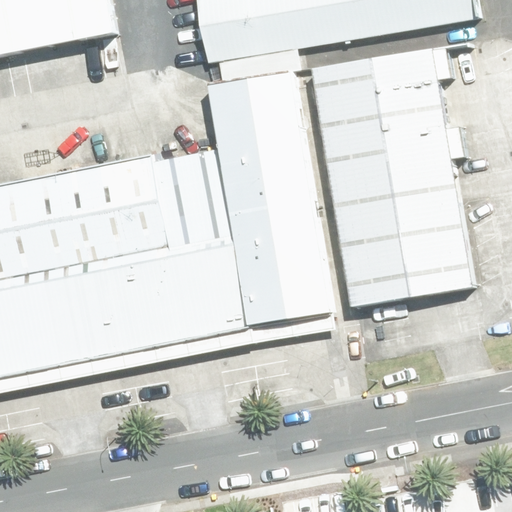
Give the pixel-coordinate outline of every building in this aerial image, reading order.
[(97,0),(0,0),(0,52),(104,32),(97,0)] [(455,0),(183,0),(196,66),(200,65),(284,50),(459,20),(455,0)] [(421,38),(286,63),(329,305),(465,281),(421,38)] [(215,151),(245,319),(329,305),(286,63),(284,50),(200,65),(215,151)] [(0,362),(245,319),(215,151),(0,189),(0,362)]
